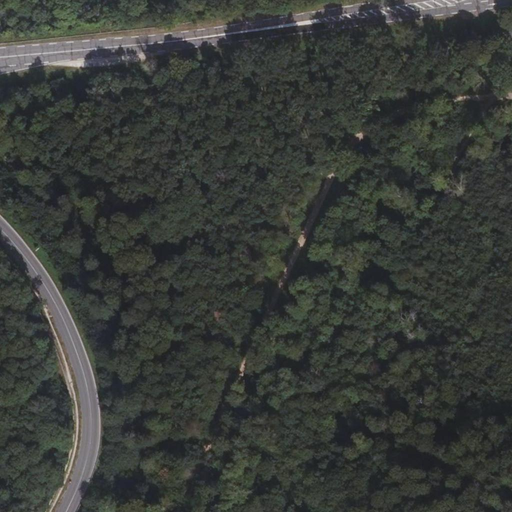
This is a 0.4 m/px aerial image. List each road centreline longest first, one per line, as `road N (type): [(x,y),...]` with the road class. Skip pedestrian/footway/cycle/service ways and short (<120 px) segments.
road 1 (track): [(493,95),(396,110),(349,139),(173,511)]
road 2 (track): [(452,172),(349,333),(324,452),(288,511)]
road 3 (track): [(511,410),(488,380),(483,310),(497,228),(452,172),(493,95)]
road 4 (secondary): [(202,37),(510,0)]
road 5 (secondary): [(66,511),(84,467),(89,398),(62,319),(0,230)]
road 6 (secondary): [(409,0),(202,37)]
road 7 (secondary): [(0,57),(202,37)]
